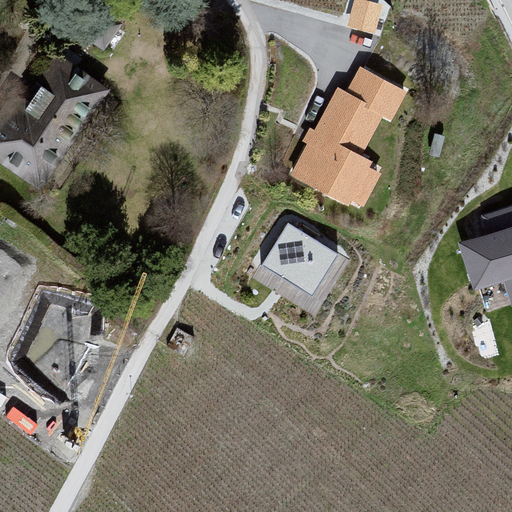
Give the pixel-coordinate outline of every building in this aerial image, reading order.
[(352,0),(348,20),(377,27),(382,0),(352,0)] [(106,43),(119,17),(104,10),(91,36),(106,43)] [(43,44),(0,96),(0,165),(27,188),(104,94),(43,44)] [(402,88),(353,62),(340,86),(331,81),(282,172),(350,208),(374,165),(353,154),(374,116),(384,121),(402,88)] [(511,300),(511,200),(479,211),(485,230),(456,239),(471,285),(501,275),(510,301),(511,300)] [(336,250),(286,220),(260,264),(309,294),(336,250)]
